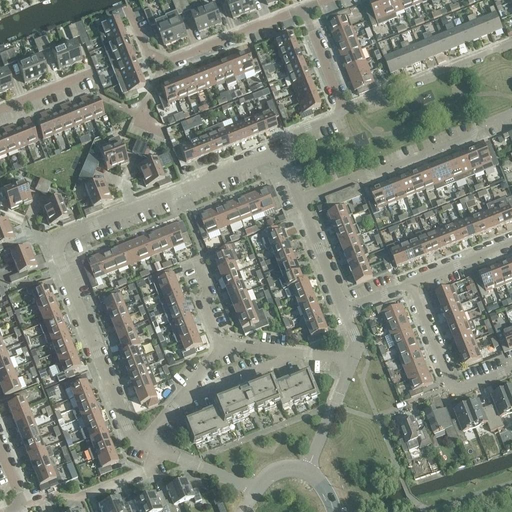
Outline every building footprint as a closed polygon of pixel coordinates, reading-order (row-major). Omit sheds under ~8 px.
[(179,0),(174,0),(173,1),(177,12),(179,16),(185,14),(180,2),(179,0)] [(186,0),(184,0),(180,2),(185,14),(191,11),(186,0)] [(219,0),(226,0),(227,0),(227,1),(234,19),(245,14),(239,0),(219,0)] [(239,0),(245,14),(256,10),(252,0),(239,0)] [(389,0),(380,0),(379,1),(387,22),(388,23),(397,19),(395,15),(389,0)] [(399,0),(389,0),(395,15),(404,11),(399,0)] [(399,0),(404,11),(413,7),(410,0),(399,0)] [(374,13),(368,15),(373,27),(379,25),(387,22),(379,1),(370,4),(374,13)] [(203,10),(211,28),(222,23),(215,6),(203,10)] [(484,18),(490,34),(502,30),(493,8),(490,9),(492,15),(484,18)] [(151,9),(144,12),(151,27),(157,25),(156,24),(151,9)] [(334,35),(352,28),(348,17),(352,15),(349,9),(337,14),(339,20),(328,24),(331,32),(333,31),(334,35)] [(211,28),(203,10),(192,15),(199,32),(211,28)] [(177,12),(166,16),(167,19),(169,24),(176,42),(188,37),(179,16),(177,12)] [(471,17),(479,39),(490,34),(484,18),(477,21),(474,15),(474,16),(471,17)] [(479,39),(471,17),(467,18),(469,24),(462,27),(468,43),(479,39)] [(101,38),(122,29),(119,20),(109,23),(107,18),(95,22),(97,28),(101,38)] [(167,19),(156,24),(157,25),(165,46),(176,42),(169,24),(167,19)] [(448,26),(457,48),(468,43),(462,27),(455,29),(452,24),(450,25),(449,26),(448,26)] [(75,25),(68,27),(73,39),(79,37),(78,35),(78,34),(75,25)] [(440,36),(446,52),(457,48),(448,26),(445,27),(447,33),(440,36)] [(352,28),(334,35),(336,39),(334,40),(337,47),(357,39),(352,28)] [(104,47),(126,39),(122,29),(101,38),(100,38),(104,47)] [(85,32),(78,35),(79,37),(82,45),(85,44),(89,42),(85,32)] [(426,34),(435,56),(446,52),(440,36),(432,38),(430,33),(426,34)] [(417,44),(424,61),(435,56),(426,34),(423,36),(425,41),(417,44)] [(278,51),(295,44),(291,35),(274,41),(278,51)] [(45,50),(51,48),(46,36),(40,39),(45,50)] [(45,50),(40,39),(34,41),(38,53),(45,50)] [(108,57),(130,48),(126,39),(104,47),(108,57)] [(357,39),(337,47),(340,54),(342,53),(343,57),(361,50),(357,39)] [(63,46),(71,67),(75,64),(76,63),(81,60),(74,42),(63,46)] [(404,43),(413,65),(424,61),(417,44),(410,47),(408,42),(404,43)] [(395,53),(402,70),(413,65),(404,43),(401,45),(403,50),(395,53)] [(281,60),(298,53),(295,44),(278,51),(281,60)] [(71,67),(63,46),(52,51),(59,69),(64,67),(71,67)] [(111,67),(134,58),(130,48),(108,57),(111,67)] [(6,52),(10,64),(16,62),(12,50),(6,52)] [(346,69),(366,62),(361,50),(343,57),(345,61),(343,62),(346,69)] [(390,74),(402,70),(395,53),(388,56),(386,51),(382,52),(390,74)] [(6,52),(0,54),(0,56),(4,67),(10,64),(6,52)] [(247,53),(237,57),(244,74),(253,71),(255,75),(260,72),(256,60),(250,62),(247,53)] [(281,60),(282,62),(285,69),(302,62),(298,53),(281,60)] [(29,60),(37,80),(40,77),(42,76),(47,74),(40,55),(29,60)] [(237,57),(228,61),(235,78),(244,74),(237,57)] [(115,76),(137,68),(134,58),(111,67),(115,76)] [(37,80),(29,60),(17,64),(25,83),(29,81),(37,80)] [(228,61),(218,65),(225,82),(227,87),(236,83),(235,78),(228,61)] [(302,62),(285,69),(288,77),(305,70),(302,62)] [(353,80),(370,73),(366,62),(346,69),(349,76),(351,76),(353,80)] [(218,65),(209,69),(216,86),(225,82),(218,65)] [(119,86),(141,77),(137,68),(115,76),(119,86)] [(5,69),(0,71),(0,89),(2,94),(3,94),(7,90),(13,88),(5,69)] [(209,69),(199,72),(206,90),(216,86),(209,69)] [(305,70),(288,77),(292,86),(309,79),(305,70)] [(199,72),(190,76),(197,94),(206,90),(199,72)] [(370,73),(353,80),(354,83),(352,84),(355,92),(357,91),(359,96),(385,86),(383,80),(374,83),(370,73)] [(190,76),(180,80),(187,97),(197,94),(190,76)] [(138,96),(136,90),(145,87),(141,77),(119,86),(123,95),(124,95),(126,101),(138,96)] [(292,86),(295,93),(295,95),(313,88),(309,79),(292,86)] [(180,80),(171,84),(178,101),(187,97),(180,80)] [(165,97),(159,99),(164,111),(170,109),(169,105),(178,101),(171,84),(161,88),(165,97)] [(299,104),(316,97),(313,88),(295,95),(299,104)] [(263,98),(270,95),(267,90),(261,93),(263,98)] [(84,97),(93,119),(104,115),(97,99),(92,101),(89,95),(84,97)] [(77,107),(83,123),(93,119),(84,97),(80,99),(83,105),(77,107)] [(318,108),(320,107),(316,97),(299,104),(303,114),(299,115),(301,121),(321,113),(318,108)] [(64,105),(73,127),(83,123),(77,107),(71,109),(69,103),(64,105)] [(57,115),(63,131),(73,127),(64,105),(60,107),(63,113),(57,115)] [(260,115),(267,133),(276,129),(273,120),(278,118),(274,106),(268,108),(269,112),(260,115)] [(45,113),(53,135),(63,131),(57,115),(51,117),(49,111),(45,113)] [(53,135),(45,113),(40,115),(42,121),(37,123),(43,139),(53,135)] [(267,133),(260,115),(251,119),(258,136),(267,133)] [(20,129),(27,146),(37,142),(28,119),(24,121),(26,127),(20,129)] [(258,136),(251,119),(242,122),(249,140),(258,136)] [(233,126),(240,143),(249,140),(242,122),(233,126)] [(231,147),(224,130),(222,125),(213,128),(222,150),(231,147)] [(8,128),(17,150),(27,146),(20,129),(15,132),(12,126),(8,128)] [(240,143),(233,126),(224,130),(231,147),(240,143)] [(0,138),(7,154),(17,150),(8,128),(3,130),(6,135),(0,138)] [(204,132),(206,137),(213,154),(222,150),(213,128),(204,132)] [(511,132),(503,136),(505,140),(510,138),(511,141),(511,132)] [(88,136),(79,140),(81,145),(91,142),(88,136)] [(197,140),(204,158),(213,154),(206,137),(197,140)] [(109,142),(108,142),(109,144),(110,148),(117,166),(120,165),(121,165),(128,163),(121,144),(118,138),(109,141),(109,142)] [(143,143),(137,140),(132,152),(137,154),(143,143)] [(188,144),(195,161),(204,158),(197,140),(188,144)] [(143,143),(137,154),(142,157),(148,145),(143,143)] [(109,144),(99,148),(100,152),(108,171),(115,168),(115,166),(117,166),(110,148),(109,144)] [(195,161),(188,144),(180,148),(178,144),(172,146),(177,158),(182,156),(186,165),(195,161)] [(485,146),(476,150),(483,168),(491,164),(493,168),(499,166),(494,153),(489,155),(485,146)] [(476,150),(466,154),(473,172),(475,176),(485,173),(483,168),(476,150)] [(332,156),(335,163),(341,161),(338,154),(332,156)] [(466,154),(457,158),(465,180),(475,176),(473,172),(466,154)] [(88,155),(86,160),(98,166),(100,160),(88,155)] [(143,177),(162,169),(164,168),(160,158),(156,159),(138,166),(140,174),(142,174),(143,177)] [(457,158),(447,162),(456,184),(465,180),(457,158)] [(83,166),(95,171),(98,166),(86,160),(83,166)] [(447,162),(438,165),(446,188),(456,184),(447,162)] [(437,165),(428,169),(435,187),(437,192),(446,188),(438,165),(437,165)] [(81,171),(93,177),(95,171),(83,166),(81,171)] [(171,183),(169,177),(166,178),(162,169),(143,177),(144,179),(143,180),(146,187),(155,183),(158,185),(159,188),(171,183)] [(428,169),(418,173),(425,190),(435,187),(428,169)] [(93,177),(81,171),(78,178),(79,179),(82,180),(90,183),(93,177)] [(409,177),(416,194),(425,190),(418,173),(409,177)] [(409,177),(399,181),(406,198),(416,194),(409,177)] [(41,193),(46,181),(40,179),(35,191),(41,193)] [(89,198),(107,191),(106,189),(106,188),(103,180),(85,188),(89,198)] [(41,193),(46,195),(51,184),(46,181),(41,193)] [(399,181),(390,184),(397,202),(406,198),(399,181)] [(14,187),(20,204),(23,203),(25,204),(31,201),(24,183),(14,187)] [(390,184),(380,188),(387,206),(397,202),(390,184)] [(363,196),(360,189),(358,185),(353,187),(357,199),(363,196)] [(20,204),(14,187),(3,191),(11,209),(18,206),(18,205),(20,204)] [(357,199),(353,187),(347,189),(352,201),(357,199)] [(373,197),(367,199),(374,215),(379,213),(378,209),(387,206),(380,188),(371,192),(373,197)] [(256,193),(264,213),(275,209),(276,212),(282,210),(277,198),(272,200),(267,189),(256,193)] [(342,191),(346,203),(352,201),(347,189),(342,191)] [(86,217),(102,211),(100,205),(111,201),(108,192),(107,192),(107,191),(89,198),(92,208),(83,211),(86,217)] [(336,194),(341,205),(346,203),(342,191),(336,194)] [(264,213),(256,193),(245,198),(253,217),(264,213)] [(331,196),(335,207),(341,205),(336,194),(331,196)] [(325,198),(329,210),(335,207),(331,196),(325,198)] [(46,215),(63,208),(59,197),(41,205),(44,212),(45,212),(46,215)] [(253,217),(245,198),(233,202),(241,222),(253,217)] [(511,211),(511,198),(506,200),(506,199),(497,203),(506,225),(511,222),(511,213),(511,212),(511,211)] [(222,207),(230,226),(241,222),(233,202),(222,207)] [(506,225),(497,203),(488,206),(490,211),(497,228),(506,225)] [(332,224),(353,216),(349,206),(328,214),(332,224)] [(211,211),(219,231),(230,226),(222,207),(211,211)] [(62,226),(74,222),(72,216),(67,218),(63,208),(46,215),(47,217),(46,218),(49,225),(60,221),(62,226)] [(219,231),(211,211),(199,216),(204,227),(199,229),(204,241),(209,238),(208,235),(219,231)] [(481,215),(488,232),(497,228),(490,211),(481,215)] [(488,232),(481,215),(472,218),(479,236),(488,232)] [(336,234),(357,226),(353,216),(332,224),(336,234)] [(463,222),(470,239),(479,236),(472,218),(463,222)] [(0,234),(10,230),(9,227),(9,226),(7,219),(0,221),(0,234)] [(470,239),(463,222),(454,225),(461,243),(470,239)] [(166,229),(174,249),(184,245),(186,248),(192,246),(187,233),(182,236),(177,224),(166,229)] [(461,243),(454,225),(445,229),(452,247),(461,243)] [(340,244),(361,236),(357,226),(336,234),(340,244)] [(271,248),(288,241),(284,231),(280,233),(278,227),(261,234),(264,240),(268,238),(271,248)] [(155,233),(162,253),(174,249),(166,229),(155,233)] [(436,232),(443,250),(452,247),(445,229),(436,232)] [(10,230),(0,234),(0,251),(3,250),(3,251),(6,250),(6,249),(4,244),(15,240),(12,232),(10,232),(10,230)] [(426,236),(434,254),(443,250),(436,232),(426,236)] [(151,258),(162,253),(155,233),(143,238),(151,258)] [(344,254),(365,246),(361,236),(340,244),(344,254)] [(417,240),(425,257),(434,254),(426,236),(417,240)] [(151,258),(143,238),(132,242),(140,262),(151,258)] [(408,243),(415,261),(425,257),(417,240),(408,243)] [(275,258),(292,251),(288,241),(271,248),(275,258)] [(140,262),(132,242),(121,247),(129,267),(140,262)] [(406,265),(399,247),(398,243),(386,248),(392,263),(394,262),(397,269),(406,265)] [(399,247),(406,265),(415,261),(408,243),(399,247)] [(215,259),(214,259),(218,269),(235,262),(235,263),(239,262),(235,251),(237,251),(234,244),(232,245),(220,250),(222,256),(215,259)] [(6,249),(6,250),(3,251),(5,256),(10,254),(14,264),(32,257),(31,255),(32,254),(29,247),(17,250),(15,246),(6,249)] [(365,258),(365,259),(369,257),(365,246),(344,254),(348,264),(365,258)] [(129,267),(121,247),(110,251),(117,271),(129,267)] [(98,256),(106,275),(117,271),(110,251),(98,256)] [(279,268),(296,262),(292,251),(275,258),(279,268)] [(93,290),(99,287),(96,280),(106,275),(98,256),(87,260),(91,272),(86,274),(93,290)] [(32,257),(14,264),(18,274),(9,278),(11,283),(28,277),(26,272),(37,267),(34,260),(33,260),(32,257)] [(369,268),(365,259),(365,258),(348,264),(352,274),(369,268)] [(388,260),(383,262),(388,272),(392,271),(388,260)] [(235,262),(218,269),(222,279),(239,272),(235,263),(235,262)] [(300,272),(296,262),(279,268),(284,278),(300,272)] [(500,267),(498,268),(505,285),(507,284),(511,282),(511,277),(507,264),(500,267)] [(369,268),(352,274),(356,285),(373,278),(369,268)] [(490,271),(489,271),(496,289),(496,288),(505,285),(498,268),(490,271)] [(479,276),(474,278),(482,298),(488,296),(487,292),(496,289),(489,271),(479,275),(479,276)] [(164,272),(148,279),(150,285),(154,283),(158,293),(162,292),(178,285),(174,275),(166,278),(164,272)] [(239,272),(222,279),(227,289),(243,283),(239,272)] [(304,282),(304,281),(300,272),(284,278),(280,280),(284,290),(288,288),(304,282)] [(295,297),(312,290),(307,280),(304,281),(304,282),(288,288),(292,298),(295,297)] [(36,304),(52,297),(48,287),(43,289),(41,283),(25,289),(28,296),(32,294),(36,304)] [(243,283),(227,289),(231,299),(247,293),(243,283)] [(162,292),(158,293),(161,303),(182,295),(178,285),(162,292)] [(436,294),(439,303),(457,297),(453,287),(436,294)] [(108,301),(104,303),(108,313),(109,313),(125,307),(121,296),(118,290),(106,295),(108,301)] [(312,290),(295,297),(299,307),(316,301),(312,290)] [(266,297),(265,297),(270,295),(269,291),(257,296),(259,300),(266,297)] [(247,293),(231,299),(235,309),(251,303),(247,293)] [(182,295),(161,303),(165,313),(170,312),(186,305),(182,295)] [(40,314),(56,307),(52,297),(36,304),(40,314)] [(457,297),(439,303),(443,312),(460,305),(457,297)] [(251,303),(235,309),(239,319),(259,311),(255,301),(251,303)] [(316,301),(299,307),(304,317),(320,311),(316,301)] [(386,324),(405,316),(401,305),(390,309),(388,304),(376,309),(378,315),(381,313),(386,324)] [(165,313),(165,314),(169,324),(190,315),(186,305),(170,312),(165,313)] [(446,321),(464,314),(460,305),(443,312),(446,321)] [(56,307),(40,314),(44,324),(60,318),(56,307)] [(125,307),(109,313),(112,323),(129,317),(125,307)] [(259,311),(239,319),(243,330),(245,335),(253,332),(269,326),(266,319),(262,310),(259,311)] [(320,311),(304,317),(308,327),(324,321),(320,311)] [(450,330),(467,323),(464,314),(446,321),(450,330)] [(190,315),(169,324),(173,334),(194,325),(190,315)] [(405,316),(386,324),(390,335),(410,328),(405,316)] [(129,317),(112,323),(116,333),(117,333),(133,327),(129,317)] [(43,336),(48,334),(64,327),(60,318),(44,324),(39,326),(43,336)] [(322,340),(320,334),(328,331),(324,321),(308,327),(311,336),(308,338),(310,345),(322,340)] [(454,339),(471,332),(476,330),(473,321),(467,323),(450,330),(454,339)] [(511,348),(511,331),(511,329),(503,332),(500,324),(494,327),(502,348),(507,346),(509,350),(511,348)] [(194,325),(173,334),(177,344),(182,342),(198,336),(194,325)] [(52,344),(68,338),(64,327),(48,334),(52,344)] [(133,327),(117,333),(120,343),(137,337),(133,327)] [(410,328),(390,335),(395,347),(414,339),(410,328)] [(457,348),(475,341),(471,332),(454,339),(457,348)] [(198,336),(182,342),(186,352),(182,353),(184,359),(197,355),(194,349),(202,346),(198,336)] [(137,337),(120,343),(124,352),(124,353),(137,348),(137,349),(141,347),(137,337)] [(52,344),(56,354),(72,348),(68,338),(52,344)] [(395,347),(399,358),(419,350),(414,339),(395,347)] [(461,357),(478,350),(475,341),(457,348),(461,357)] [(124,352),(120,353),(121,355),(125,365),(145,357),(141,347),(137,349),(137,348),(124,353),(124,352)] [(72,348),(56,354),(60,364),(76,358),(72,348)] [(4,350),(0,351),(0,363),(8,360),(4,350)] [(403,369),(423,361),(419,350),(399,358),(403,369)] [(478,350),(461,357),(464,366),(482,359),(478,350)] [(160,351),(156,353),(158,357),(160,362),(164,361),(162,356),(160,351)] [(145,357),(125,365),(129,375),(149,367),(145,357)] [(76,358),(60,364),(54,366),(58,376),(56,377),(58,383),(74,377),(72,371),(80,368),(76,358)] [(8,360),(0,363),(0,374),(12,370),(8,360)] [(408,381),(428,373),(423,361),(403,369),(408,381)] [(149,367),(129,375),(133,385),(153,377),(149,367)] [(12,370),(0,374),(0,386),(16,380),(12,370)] [(228,425),(250,416),(249,414),(257,410),(258,413),(280,404),(283,410),(301,403),(303,407),(313,402),(311,399),(317,397),(308,373),(299,376),(300,378),(300,379),(276,388),(273,382),(251,391),(250,389),(239,393),(240,395),(218,404),(220,410),(196,421),(194,418),(186,421),(196,445),(230,432),(228,425)] [(428,373),(408,381),(412,391),(409,393),(411,398),(423,394),(421,388),(432,384),(428,373)] [(153,377),(133,385),(137,395),(153,388),(157,387),(153,377)] [(73,398),(90,392),(86,382),(77,385),(75,379),(63,384),(66,391),(70,389),(73,398)] [(16,380),(0,386),(0,387),(4,397),(20,390),(16,380)] [(153,388),(137,395),(141,405),(146,403),(148,408),(159,404),(157,399),(153,388)] [(15,402),(7,405),(11,415),(28,409),(24,399),(28,398),(25,391),(13,396),(15,402)] [(490,412),(497,430),(504,427),(500,418),(511,413),(511,412),(504,391),(491,396),(496,409),(490,412)] [(90,392),(73,398),(77,409),(94,402),(90,392)] [(466,406),(475,428),(487,424),(491,433),(497,430),(490,412),(484,414),(479,401),(466,406)] [(94,402),(77,409),(72,411),(76,421),(81,419),(98,412),(94,402)] [(453,426),(460,445),(467,442),(463,433),(475,428),(466,406),(454,411),(459,424),(453,426)] [(28,409),(11,415),(15,425),(32,419),(28,409)] [(460,445),(453,426),(446,410),(436,414),(434,409),(425,413),(434,435),(445,431),(451,446),(459,443),(460,445)] [(81,419),(85,429),(102,422),(98,412),(81,419)] [(399,424),(398,424),(404,439),(400,441),(404,453),(409,451),(409,452),(419,448),(419,449),(431,444),(424,427),(418,430),(415,421),(414,418),(406,421),(404,421),(400,422),(399,424)] [(32,419),(15,425),(19,436),(36,429),(32,419)] [(102,422),(85,429),(80,431),(84,441),(89,439),(106,432),(102,422)] [(36,429),(19,436),(23,446),(40,439),(36,429)] [(106,432),(89,439),(93,449),(110,443),(106,432)] [(40,439),(23,446),(27,456),(44,449),(40,439)] [(110,443),(93,449),(88,451),(92,461),(98,459),(114,453),(110,443)] [(44,449),(27,456),(31,466),(48,460),(52,458),(53,457),(49,447),(44,449)] [(114,453),(98,459),(101,469),(97,470),(100,477),(112,472),(110,466),(118,463),(114,453)] [(48,460),(31,466),(35,476),(52,470),(56,468),(52,458),(48,460)] [(52,470),(35,476),(39,486),(48,483),(50,489),(62,484),(59,478),(56,468),(52,470)] [(183,480),(175,483),(183,503),(193,499),(195,503),(201,501),(197,489),(191,491),(186,480),(183,481),(183,480)] [(165,502),(164,502),(168,511),(175,511),(174,507),(183,503),(175,483),(168,486),(169,487),(166,488),(170,500),(165,502)] [(150,493),(143,496),(149,511),(160,511),(161,511),(168,511),(164,502),(163,497),(160,498),(158,494),(155,495),(154,493),(151,494),(150,493)] [(217,494),(211,497),(214,504),(220,502),(217,494)] [(149,511),(143,496),(136,499),(137,500),(134,501),(137,511),(149,511)] [(115,498),(108,501),(112,511),(131,511),(128,504),(122,506),(119,498),(116,499),(115,498)] [(100,511),(112,511),(108,501),(108,500),(101,503),(101,505),(98,506),(100,511)]
